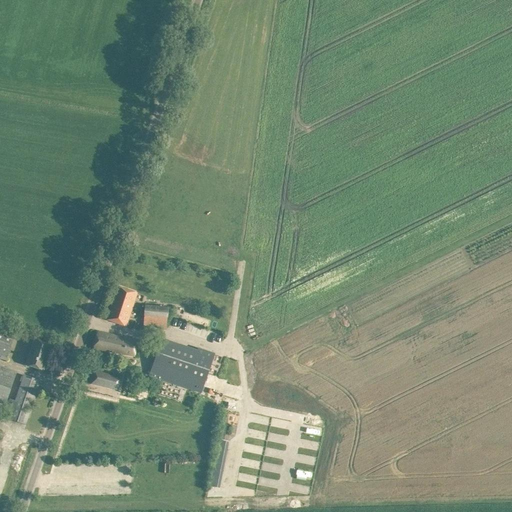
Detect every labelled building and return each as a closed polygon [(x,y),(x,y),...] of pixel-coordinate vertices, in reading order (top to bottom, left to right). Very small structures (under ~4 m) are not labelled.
[(107,320),(117,323),(126,326),(137,292),(118,286),(107,320)] [(144,318),(143,328),(166,330),(168,308),(144,306),(143,318),(144,318)] [(0,358),(6,360),(16,331),(0,325),(0,358)] [(94,349),(103,351),(133,358),(137,341),(98,332),(94,349)] [(34,339),(25,365),(44,371),(52,345),(34,339)] [(160,340),(148,375),(150,376),(148,380),(155,383),(157,378),(198,393),(212,354),(196,348),(194,352),(189,368),(172,362),(177,346),(160,340)] [(0,367),(0,402),(5,405),(16,373),(0,367)] [(94,372),(91,383),(116,389),(119,378),(94,372)] [(141,373),(139,380),(145,382),(147,375),(141,373)] [(24,375),(15,401),(9,400),(3,417),(25,425),(40,381),(24,375)]
